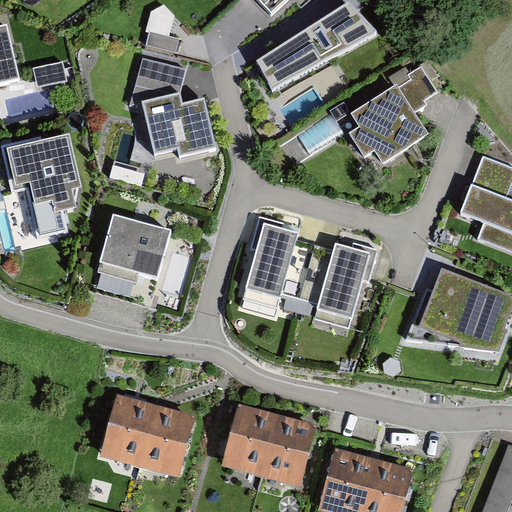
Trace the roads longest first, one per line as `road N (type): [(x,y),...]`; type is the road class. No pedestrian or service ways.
road 1 (residential): [(200,351),(285,392),(429,420),(511,418)]
road 2 (residential): [(0,304),(122,342),(200,351)]
road 3 (residential): [(241,188),(419,235)]
road 4 (residential): [(200,351),(241,188)]
road 5 (residential): [(466,112),(419,235)]
road 6 (residential): [(241,188),(246,166),(223,69)]
